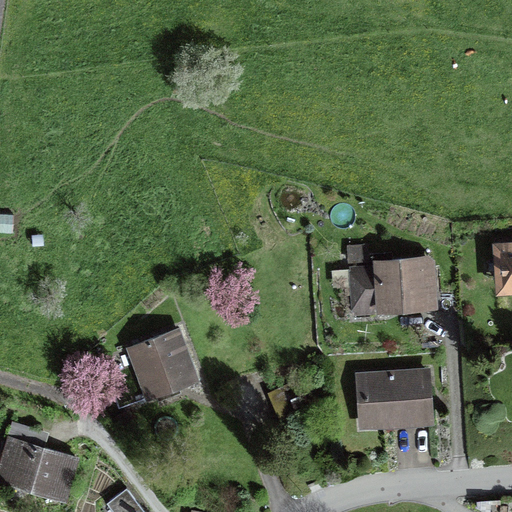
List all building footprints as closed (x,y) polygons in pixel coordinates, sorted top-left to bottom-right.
[(367,244),(348,244),(348,264),(367,263),(367,244)] [(511,285),(511,246),(497,247),(501,286),(511,285)] [(367,268),(351,269),(354,314),(374,313),(373,308),(436,303),(433,269),(421,269),(420,260),(366,263),(367,268)] [(178,329),(131,347),(140,371),(108,383),(117,405),(196,376),(178,329)] [(429,366),(358,372),(362,424),(432,418),(429,366)] [(298,378),(269,390),(281,419),(310,407),(298,378)] [(64,464),(1,444),(0,445),(0,489),(51,506),(64,464)] [(126,511),(114,496),(96,511),(126,511)]
